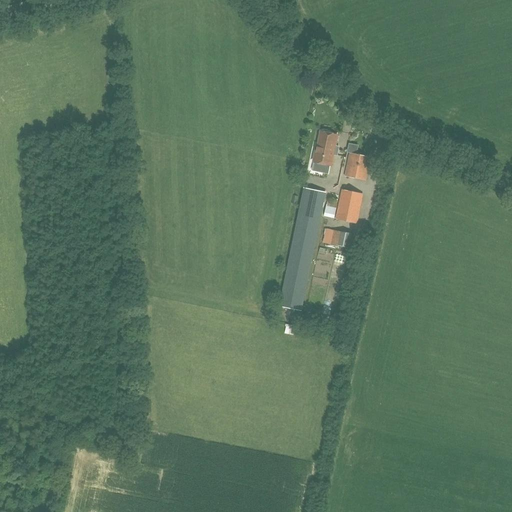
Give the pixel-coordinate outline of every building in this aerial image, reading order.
[(337,135),(330,134),(329,132),(324,130),(322,132),(321,132),(317,149),(317,150),(325,151),(326,147),(327,145),(335,147),(337,135)] [(331,165),(335,147),(327,145),(326,147),(325,151),(317,150),(317,149),(316,149),(313,162),(317,162),(316,166),(327,169),(328,165),(331,165)] [(365,181),(370,157),(350,153),(345,176),(365,181)] [(301,310),(325,193),(304,188),(279,306),(301,310)] [(356,223),(362,194),(342,190),(336,219),(356,223)] [(333,218),(337,204),(327,201),(324,216),(333,218)] [(349,248),(352,234),(325,229),(323,243),(349,248)]
